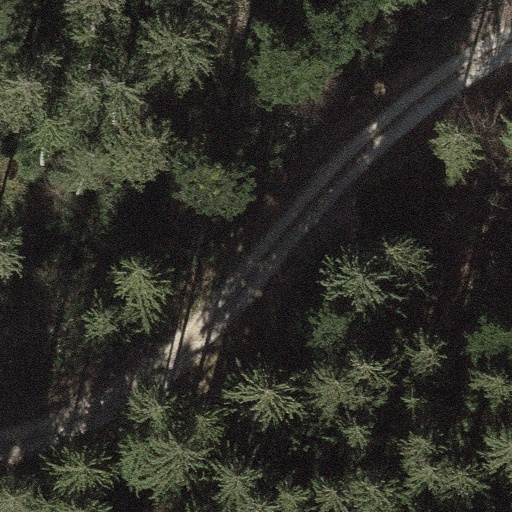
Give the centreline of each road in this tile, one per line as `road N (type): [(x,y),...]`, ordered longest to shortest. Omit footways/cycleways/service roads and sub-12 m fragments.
road 1 (track): [(0,446),(88,430),(211,356),(297,229),(405,104),(511,48)]
road 2 (track): [(88,430),(413,359),(511,353)]
